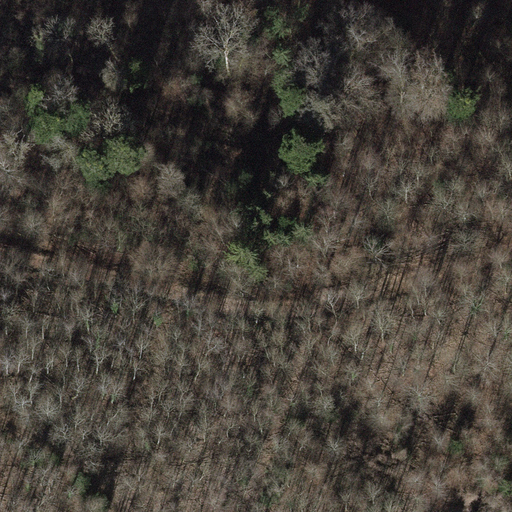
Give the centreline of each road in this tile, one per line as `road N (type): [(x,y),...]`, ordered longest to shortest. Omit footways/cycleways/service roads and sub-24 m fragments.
road 1 (track): [(511,251),(286,308),(223,303),(0,253)]
road 2 (track): [(0,75),(272,148)]
